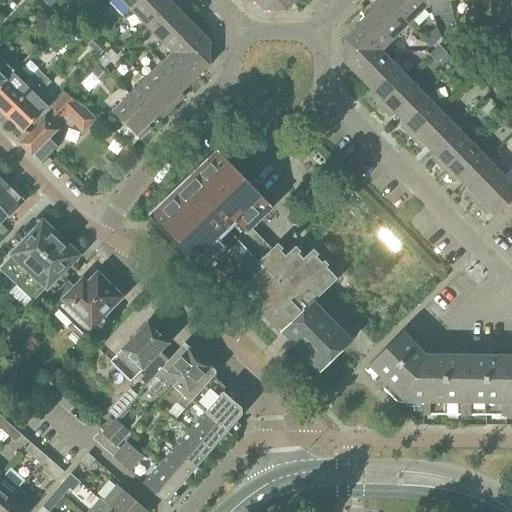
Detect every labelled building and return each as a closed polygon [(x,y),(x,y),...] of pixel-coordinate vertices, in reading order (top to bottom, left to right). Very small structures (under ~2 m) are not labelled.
[(120,0),(131,10),(141,0),(120,0)] [(141,0),(131,10),(147,27),(173,0),(141,0)] [(163,43),(187,19),(177,9),(181,5),(175,0),(173,0),(147,27),(163,43)] [(298,0),(253,0),(264,10),(287,11),(298,0)] [(392,42),(408,26),(382,0),(377,0),(375,3),(378,7),(368,17),(392,42)] [(429,6),(451,1),(450,0),(382,0),(408,26),(429,6)] [(69,27),(77,19),(69,11),(61,19),(69,27)] [(344,63),(367,86),(392,62),(382,51),(392,42),(368,17),(345,39),(344,63)] [(173,53),(162,63),(187,88),(210,66),(210,42),(187,19),(163,43),(173,53)] [(72,34),(79,41),(88,33),(81,26),(72,34)] [(471,30),(472,37),(480,36),(479,28),(471,30)] [(67,42),(59,34),(50,43),(58,52),(67,42)] [(107,49),(96,38),(89,45),(94,50),(90,54),(96,59),(100,56),(107,49)] [(439,46),(432,54),(439,61),(447,54),(439,46)] [(0,88),(13,75),(20,67),(13,60),(2,70),(3,71),(0,73),(0,88)] [(408,78),(392,62),(367,86),(372,91),(369,95),(380,106),(408,78)] [(146,79),(174,107),(185,97),(181,93),(187,88),(162,63),(146,79)] [(91,71),(101,82),(107,75),(98,65),(91,71)] [(38,70),(29,79),(36,85),(44,77),(38,70)] [(13,75),(0,88),(0,110),(1,109),(7,115),(30,92),(29,91),(13,75)] [(30,92),(7,115),(13,121),(11,123),(23,134),(47,109),(37,98),(43,92),(42,91),(50,83),(44,77),(36,85),(29,91),(30,92)] [(394,113),(399,119),(424,95),(408,78),(380,106),(390,117),(394,113)] [(146,79),(130,95),(154,120),(159,115),(163,118),(174,107),(146,79)] [(64,92),(50,105),(53,109),(67,95),(64,92)] [(55,128),(63,120),(68,125),(71,123),(83,135),(98,120),(83,106),(82,107),(77,101),(75,103),(67,95),(44,118),(45,119),(20,144),(32,156),(34,155),(41,162),(57,147),(49,140),(58,131),(55,128)] [(133,146),(140,139),(140,140),(152,129),(149,125),(154,120),(130,95),(113,112),(125,124),(117,133),(130,144),(133,147),(133,146)] [(440,111),(424,95),(399,119),(404,124),(401,127),(412,138),(440,111)] [(456,127),(440,111),(412,138),(423,150),(426,146),(431,152),(456,127)] [(444,171),(472,144),(456,127),(431,152),(436,157),(433,160),(444,171)] [(224,140),(216,131),(207,140),(215,148),(224,140)] [(133,147),(130,144),(122,155),(130,161),(138,149),(133,146),(133,147)] [(488,160),(472,144),(444,171),(455,182),(458,179),(463,184),(488,160)] [(217,151),(150,218),(174,243),(215,285),(216,286),(231,272),(245,287),(241,291),(261,311),(258,315),(279,337),(284,333),(287,337),(320,371),(330,362),(352,341),(323,311),(318,305),(314,302),(339,277),(314,250),(306,257),(295,246),(287,254),(277,244),(269,251),(265,247),(261,243),(263,241),(251,228),(272,207),(271,207),(248,183),(247,182),(243,177),(240,174),(237,171),(234,168),(231,165),(220,153),(217,151)] [(488,160),(463,184),(468,190),(465,193),(476,204),(504,176),(488,160)] [(511,201),(511,184),(504,176),(476,204),(486,215),(490,211),(496,217),(511,201)] [(0,196),(9,188),(0,178),(0,196)] [(0,225),(23,203),(9,188),(0,196),(0,225)] [(6,269),(19,281),(62,237),(50,225),(48,227),(43,223),(12,255),(16,258),(6,269)] [(46,288),(77,256),(72,251),(75,249),(62,237),(19,281),(32,294),(42,284),(46,288)] [(56,309),(87,339),(94,331),(97,333),(109,320),(103,315),(119,298),(117,296),(120,293),(111,285),(108,288),(96,276),(86,287),(81,282),(56,309)] [(140,379),(148,387),(172,358),(163,350),(169,344),(148,324),(110,363),(134,385),(140,379)] [(25,346),(36,336),(26,327),(17,338),(25,346)] [(399,336),(365,370),(366,371),(370,367),(380,377),(376,381),(383,389),(388,385),(405,403),(424,403),(425,403),(426,355),(422,351),(426,347),(427,347),(418,339),(414,343),(403,332),(399,336)] [(167,381),(172,386),(186,371),(184,370),(197,357),(184,345),(172,358),(148,387),(147,387),(155,394),(167,381)] [(424,403),(424,415),(430,415),(430,409),(461,409),(461,415),(466,415),(466,355),(452,355),(452,349),(440,349),(440,355),(426,355),(425,403),(424,403)] [(466,355),(466,415),(471,415),(471,409),(501,410),(501,416),(507,416),(507,356),(493,356),(493,350),(481,350),(481,356),(466,355)] [(191,402),(214,376),(216,373),(215,373),(197,357),(184,370),(186,371),(172,386),(183,396),(177,403),(185,409),(191,402)] [(26,376),(2,402),(22,421),(47,395),(26,376)] [(238,397),(214,376),(191,402),(205,414),(206,413),(233,437),(242,426),(237,422),(243,415),(242,408),(235,402),(238,397)] [(139,396),(130,388),(109,410),(118,419),(139,396)] [(206,413),(205,414),(191,430),(213,450),(219,443),(224,447),(233,437),(206,413)] [(0,431),(1,430),(8,436),(14,429),(8,424),(0,414),(0,431)] [(116,419),(105,431),(102,434),(116,447),(130,432),(116,419)] [(16,443),(22,436),(14,429),(8,436),(16,443)] [(206,457),(213,450),(191,430),(176,447),(204,473),(213,463),(206,457)] [(144,457),(143,456),(126,441),(113,457),(130,472),(144,457)] [(25,451),(41,464),(47,457),(31,443),(25,451)] [(195,484),(204,473),(176,447),(160,465),(182,485),(188,478),(195,484)] [(88,468),(95,460),(88,454),(81,462),(88,468)] [(47,457),(41,464),(58,479),(64,472),(47,457)] [(176,492),(182,485),(160,465),(143,484),(166,503),(171,508),(180,497),(176,492)] [(57,490),(64,497),(78,480),(71,474),(57,490)] [(0,511),(20,488),(4,475),(0,479),(0,511)] [(102,502),(109,508),(110,507),(114,511),(149,511),(117,485),(102,502)] [(29,511),(37,503),(20,488),(0,511),(29,511)] [(57,490),(42,507),(48,511),(50,511),(64,497),(57,490)]
